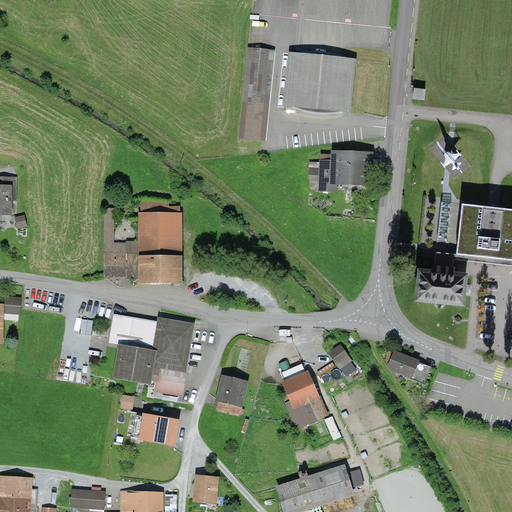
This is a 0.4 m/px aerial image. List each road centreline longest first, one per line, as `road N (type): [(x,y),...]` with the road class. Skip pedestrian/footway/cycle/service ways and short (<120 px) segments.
road 1 (unclassified): [(373,313),(408,0)]
road 2 (unclassified): [(231,315),(0,276)]
road 3 (track): [(373,313),(372,345),(475,511)]
road 4 (residential): [(0,468),(151,488),(183,479)]
road 5 (residential): [(231,315),(194,418),(183,479)]
road 6 (unclassified): [(511,377),(406,338),(373,313)]
road 7 (unclassified): [(373,313),(299,323),(231,315)]
road 8 (unknown): [(510,273),(492,266),(476,276),(469,362)]
